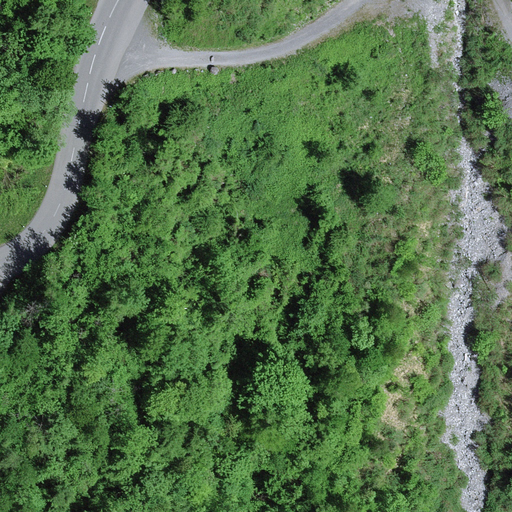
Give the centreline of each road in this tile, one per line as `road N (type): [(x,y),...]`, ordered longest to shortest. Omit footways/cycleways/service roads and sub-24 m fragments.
road 1 (tertiary): [(0,264),(41,236),(63,188),(92,66),(119,0)]
road 2 (track): [(363,0),(270,53),(92,66)]
